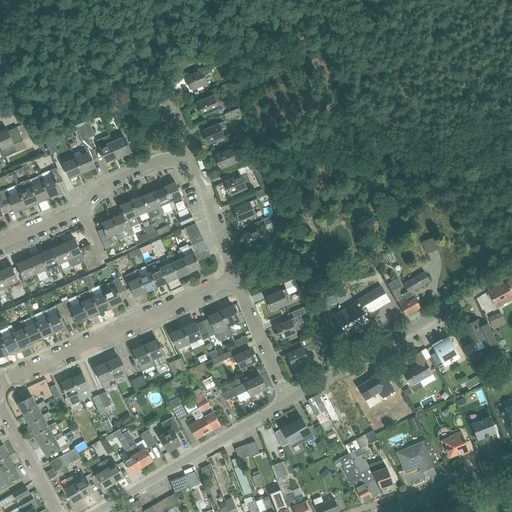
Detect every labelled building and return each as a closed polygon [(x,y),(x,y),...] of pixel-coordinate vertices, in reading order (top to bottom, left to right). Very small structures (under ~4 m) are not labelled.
[(208,69),(213,67),(224,62),(222,56),(206,63),(208,69)] [(311,61),(314,68),(322,65),(319,58),(311,61)] [(192,90),(201,86),(207,84),(204,76),(208,75),(205,69),(186,77),(192,90)] [(230,82),(219,87),(221,93),(233,88),(230,82)] [(203,116),(212,112),(218,109),(215,102),(219,100),(216,95),(197,103),(203,116)] [(240,108),(228,113),(224,115),(226,121),(243,114),(240,108)] [(119,109),(113,112),(120,129),(127,126),(119,109)] [(89,123),(82,126),(88,138),(94,135),(89,123)] [(208,144),(218,140),(223,137),(220,130),(224,128),(222,123),(203,131),(208,144)] [(82,126),(76,129),(82,141),(88,138),(82,126)] [(0,151),(4,158),(17,152),(14,145),(23,141),(18,128),(8,132),(7,130),(0,132),(0,145),(2,150),(0,151)] [(58,152),(55,145),(65,140),(63,135),(52,139),(46,142),(52,155),(58,152)] [(118,158),(112,143),(109,135),(97,141),(106,163),(118,158)] [(248,135),(237,140),(240,146),(251,141),(248,135)] [(79,151),(73,154),(75,159),(82,174),(94,168),(91,161),(97,159),(88,138),(82,141),(85,149),(79,151)] [(112,143),(118,158),(131,152),(124,138),(112,143)] [(234,147),(225,152),(216,156),(221,169),(237,162),(234,155),(237,154),(234,147)] [(75,159),(63,165),(65,170),(69,179),(82,174),(75,159)] [(258,161),(246,166),(249,172),(260,167),(258,161)] [(18,177),(24,173),(21,168),(14,171),(18,177)] [(49,171),(41,174),(45,181),(43,182),(50,198),(61,193),(58,184),(63,181),(59,172),(57,168),(53,169),(49,171)] [(38,176),(30,179),(33,186),(31,187),(38,203),(50,198),(43,182),(45,181),(41,174),(38,176)] [(231,195),(252,186),(249,179),(246,180),(244,174),(225,182),(231,195)] [(26,180),(18,184),(22,191),(20,192),(26,208),(38,203),(31,187),(33,186),(30,179),(26,181),(26,180)] [(175,182),(163,187),(170,202),(168,203),(171,210),(172,210),(175,208),(172,201),(182,197),(175,182)] [(7,189),(0,192),(0,193),(5,206),(11,204),(15,213),(26,208),(20,192),(22,191),(18,184),(15,186),(18,193),(10,196),(7,189)] [(163,187),(152,192),(159,207),(157,208),(160,215),(164,214),(171,210),(168,203),(170,202),(163,187)] [(266,189),(254,193),(257,199),(268,194),(266,189)] [(152,192),(141,197),(148,212),(146,213),(149,220),(160,215),(157,208),(159,207),(152,192)] [(141,197),(130,202),(136,217),(135,218),(138,225),(142,223),(138,216),(146,213),(148,212),(141,197)] [(45,201),(38,204),(41,211),(48,209),(45,201)] [(239,222),(248,218),(254,215),(251,208),(255,207),(252,201),(233,209),(239,222)] [(130,202),(119,206),(123,214),(129,229),(127,230),(130,237),(134,235),(131,228),(138,225),(135,218),(136,217),(130,202)] [(123,214),(111,219),(118,234),(116,234),(119,242),(123,240),(120,233),(127,230),(129,229),(123,214)] [(178,219),(181,226),(194,221),(191,214),(178,219)] [(274,215),(263,220),(266,226),(277,221),(274,215)] [(103,229),(98,232),(105,248),(112,244),(109,237),(116,234),(118,234),(111,219),(101,223),(103,229)] [(187,228),(185,229),(188,236),(199,231),(196,224),(187,228)] [(156,231),(158,236),(169,231),(167,226),(156,231)] [(248,249),(257,245),(263,242),(260,235),(264,234),(261,228),(242,236),(248,249)] [(159,237),(158,236),(156,231),(145,236),(148,242),(159,237)] [(199,231),(188,236),(190,241),(201,236),(199,231)] [(201,236),(190,241),(192,246),(204,241),(201,236)] [(434,237),(423,242),(428,254),(439,249),(434,237)] [(75,239),(63,244),(70,260),(73,267),(84,262),(84,261),(81,255),(92,250),(90,245),(79,250),(75,239)] [(204,241),(192,246),(195,252),(206,246),(204,241)] [(63,244),(51,249),(58,265),(56,266),(60,273),(63,271),(71,268),(73,267),(70,260),(63,244)] [(138,249),(141,254),(141,255),(152,250),(149,244),(138,249)] [(188,247),(180,251),(184,258),(182,259),(189,273),(201,268),(198,262),(196,257),(194,254),(195,253),(195,252),(192,246),(188,247)] [(195,253),(194,254),(196,257),(208,252),(206,246),(195,252),(195,253)] [(51,249),(40,254),(46,270),(44,271),(48,278),(52,276),(60,273),(56,266),(58,265),(51,249)] [(141,254),(138,249),(128,254),(131,259),(141,254)] [(92,250),(81,255),(84,261),(95,256),(92,250)] [(173,263),(171,264),(178,278),(189,273),(182,259),(184,258),(180,251),(177,252),(180,259),(173,263)] [(208,252),(196,257),(198,262),(211,257),(208,252)] [(40,254),(28,259),(35,275),(33,276),(36,283),(40,281),(48,278),(44,271),(46,270),(40,254)] [(95,256),(84,261),(84,262),(86,266),(97,261),(95,256)] [(162,268),(160,269),(166,283),(178,278),(171,264),(173,263),(170,256),(166,257),(169,264),(163,267),(162,268)] [(28,259),(16,264),(23,279),(21,280),(24,288),(28,286),(25,279),(33,276),(35,275),(28,259)] [(155,262),(148,265),(151,273),(149,274),(156,288),(166,283),(160,269),(162,268),(163,267),(159,260),(157,261),(155,262)] [(97,261),(86,266),(88,271),(99,267),(97,261)] [(139,278),(138,279),(145,293),(156,288),(149,274),(151,273),(148,265),(146,266),(144,267),(147,275),(139,278)] [(12,266),(0,271),(0,272),(6,287),(4,288),(8,295),(12,293),(8,286),(18,282),(12,266)] [(136,279),(128,283),(130,289),(134,298),(145,293),(138,279),(139,278),(136,271),(134,272),(137,279),(136,279)] [(404,284),(408,292),(411,292),(430,282),(424,273),(404,284)] [(113,280),(113,282),(103,286),(106,291),(104,292),(111,308),(123,303),(119,294),(125,291),(118,277),(113,280)] [(284,296),(288,295),(299,290),(294,279),(285,283),(288,288),(266,297),(272,310),(287,304),(284,296)] [(392,283),(388,285),(390,289),(393,293),(397,290),(402,287),(398,280),(392,283)] [(494,309),(511,298),(511,293),(505,282),(485,293),(494,309)] [(106,291),(103,286),(102,285),(91,290),(95,297),(93,297),(100,313),(111,308),(104,292),(106,291)] [(387,301),(389,300),(384,292),(381,287),(379,288),(355,302),(356,303),(335,316),(347,335),(361,326),(360,325),(364,322),(365,324),(368,322),(364,315),(382,304),(382,303),(387,300),(387,301)] [(95,297),(91,290),(88,291),(91,298),(83,302),(81,303),(88,318),(100,313),(93,297),(95,297)] [(402,299),(398,302),(406,316),(420,308),(411,292),(408,292),(403,295),(405,297),(402,299)] [(76,324),(88,318),(81,303),(83,302),(80,295),(76,296),(79,303),(71,307),(68,300),(61,303),(67,317),(72,314),(76,324)] [(330,297),(324,299),(326,306),(333,304),(330,297)] [(62,319),(67,317),(61,303),(54,306),(57,314),(49,317),(47,318),(54,333),(66,328),(62,319)] [(233,306),(221,311),(227,326),(230,325),(239,321),(236,314),(237,314),(236,312),(235,312),(233,307),(233,306)] [(297,324),(295,319),(306,313),(304,307),(291,313),(294,318),(275,327),(280,340),(297,333),(294,326),(297,324)] [(498,309),(485,315),(492,329),(505,323),(498,309)] [(43,339),(54,333),(47,318),(49,317),(46,310),(42,312),(45,319),(38,322),(36,323),(43,339)] [(221,311),(208,317),(212,326),(215,332),(218,339),(230,333),(227,326),(221,311)] [(36,323),(38,322),(34,315),(31,317),(34,324),(26,327),(24,328),(31,344),(43,339),(36,323)] [(484,351),(497,344),(483,317),(461,327),(472,348),(480,343),(484,351)] [(20,349),(31,344),(24,328),(26,327),(23,320),(19,322),(22,329),(15,332),(13,333),(20,349)] [(201,338),(199,332),(195,323),(183,329),(189,343),(201,338)] [(8,354),(20,349),(13,333),(15,332),(11,326),(8,327),(8,328),(0,331),(3,337),(1,339),(8,354)] [(177,349),(189,343),(183,329),(170,334),(177,349)] [(0,357),(8,354),(1,339),(3,337),(0,331),(0,357)] [(237,348),(240,347),(249,343),(247,336),(235,341),(237,348)] [(305,353),(309,351),(320,346),(324,355),(331,352),(324,338),(315,342),(313,336),(310,337),(301,341),(304,347),(287,354),(292,367),(308,360),(305,353)] [(439,364),(456,355),(447,338),(430,347),(439,364)] [(157,340),(145,346),(151,360),(154,366),(155,368),(167,362),(163,355),(161,349),(157,340)] [(145,346),(133,351),(137,360),(139,366),(142,371),(154,366),(151,360),(145,346)] [(235,349),(225,354),(220,356),(218,357),(212,359),(212,360),(205,363),(208,368),(231,358),(233,363),(237,362),(240,369),(256,362),(250,349),(237,355),(235,349)] [(215,350),(209,353),(212,360),(212,359),(218,357),(215,350)] [(410,389),(432,376),(419,352),(411,356),(416,366),(402,374),(410,389)] [(107,363),(113,377),(125,372),(119,357),(107,363)] [(181,358),(174,361),(180,374),(187,371),(181,358)] [(174,377),(180,374),(174,361),(169,364),(174,377)] [(107,380),(113,377),(107,363),(95,368),(99,378),(101,383),(105,390),(111,387),(107,380)] [(316,377),(325,372),(322,367),(313,372),(316,377)] [(89,388),(87,383),(83,374),(71,379),(81,401),(83,400),(92,396),(89,388)] [(143,375),(137,378),(142,391),(149,388),(159,383),(158,380),(148,385),(143,375)] [(476,375),(464,382),(468,389),(480,382),(476,375)] [(239,379),(231,383),(220,388),(222,394),(223,396),(226,401),(248,390),(250,396),(266,389),(260,376),(241,385),(239,379)] [(367,407),(394,394),(385,376),(359,388),(367,407)] [(136,394),(142,391),(137,378),(130,381),(136,394)] [(68,407),(81,401),(71,379),(60,384),(67,398),(65,399),(68,407)] [(55,385),(50,388),(55,399),(60,396),(55,385)] [(200,389),(191,393),(194,398),(196,401),(199,408),(201,411),(212,430),(221,425),(216,417),(202,393),(200,389)] [(172,390),(166,394),(169,400),(176,396),(172,390)] [(104,408),(105,407),(111,405),(105,392),(99,395),(104,408)] [(142,392),(135,396),(136,396),(138,401),(145,398),(142,392)] [(333,428),(316,394),(306,399),(323,433),(333,428)] [(104,408),(99,395),(92,398),(100,416),(107,413),(104,408)] [(38,407),(39,409),(46,405),(44,402),(37,405),(32,397),(18,404),(23,415),(38,407)] [(186,415),(177,398),(168,402),(177,420),(186,415)] [(197,406),(192,398),(182,403),(187,412),(197,406)] [(508,437),(511,435),(511,402),(497,408),(508,437)] [(42,416),(39,409),(38,407),(23,415),(29,425),(43,418),(44,419),(51,415),(49,412),(42,416)] [(196,421),(189,426),(192,431),(197,439),(212,430),(201,411),(199,408),(192,412),(191,412),(196,421)] [(119,418),(122,424),(132,420),(129,413),(119,418)] [(477,441),(495,433),(487,414),(469,422),(477,441)] [(302,441),(311,435),(300,416),(291,421),(302,441)] [(416,416),(408,419),(413,431),(421,428),(416,416)] [(159,437),(163,444),(168,452),(181,445),(175,434),(181,431),(173,417),(161,424),(166,433),(159,437)] [(43,418),(29,425),(35,436),(49,428),(50,430),(57,426),(55,423),(48,426),(44,419),(43,418)] [(302,441),(291,421),(279,428),(291,447),(302,441)] [(54,437),(50,430),(49,428),(35,436),(41,447),(55,439),(56,440),(63,437),(61,433),(54,437)] [(332,430),(325,433),(328,439),(335,435),(332,430)] [(446,459),(468,452),(460,430),(439,437),(446,459)] [(135,444),(130,448),(142,468),(153,461),(148,453),(145,448),(147,447),(148,448),(156,444),(148,431),(141,435),(143,440),(135,444)] [(47,458),(55,453),(61,450),(62,452),(69,448),(66,444),(63,437),(56,440),(55,439),(41,447),(47,458)] [(131,474),(142,468),(130,448),(127,443),(126,440),(124,438),(119,441),(128,458),(123,461),(131,474)] [(132,439),(127,443),(130,448),(135,444),(132,439)] [(418,469),(436,461),(424,439),(395,451),(404,471),(417,466),(418,469)] [(234,447),(237,457),(251,452),(252,456),(259,453),(255,440),(234,447)] [(84,441),(74,447),(75,449),(78,453),(87,448),(84,441)] [(0,460),(8,456),(2,444),(0,445),(0,460)] [(75,449),(65,454),(61,456),(66,466),(70,464),(80,458),(78,453),(75,449)] [(358,449),(348,454),(371,497),(381,491),(380,489),(370,471),(358,449)] [(338,459),(362,502),(371,497),(348,454),(338,459)] [(14,466),(8,456),(0,460),(0,471),(1,474),(14,466)] [(66,466),(61,456),(50,463),(55,472),(66,466)] [(242,496),(249,494),(239,457),(231,459),(242,496)] [(107,459),(101,462),(114,484),(124,478),(119,469),(116,463),(111,466),(107,459)] [(104,490),(114,484),(101,462),(98,464),(102,471),(95,475),(104,490)] [(276,479),(286,475),(281,462),(270,466),(276,479)] [(380,489),(393,483),(385,464),(370,471),(380,489)] [(199,468),(203,478),(212,475),(208,465),(199,468)] [(20,478),(14,466),(1,474),(7,485),(20,478)] [(325,469),(319,474),(326,482),(332,476),(325,469)] [(195,470),(169,481),(175,493),(200,482),(195,470)] [(258,471),(251,473),(254,486),(261,485),(258,471)] [(73,504),(84,497),(75,483),(76,482),(73,476),(66,479),(70,486),(64,490),(73,504)] [(75,483),(84,497),(94,491),(86,477),(76,482),(75,483)] [(16,501),(21,499),(29,494),(25,486),(17,491),(12,494),(16,501)] [(269,493),(274,508),(284,505),(279,490),(269,493)] [(315,511),(338,511),(330,491),(310,500),(315,511)] [(142,511),(175,511),(173,505),(178,503),(175,495),(141,509),(142,511)] [(244,499),(248,511),(254,511),(264,509),(261,498),(253,501),(251,496),(244,499)] [(221,511),(224,511),(225,511),(224,511),(237,511),(231,497),(218,503),(221,511)] [(293,511),(309,511),(304,499),(290,505),(293,511)] [(25,511),(36,511),(34,508),(36,507),(32,500),(28,502),(32,508),(26,511),(25,511)]
